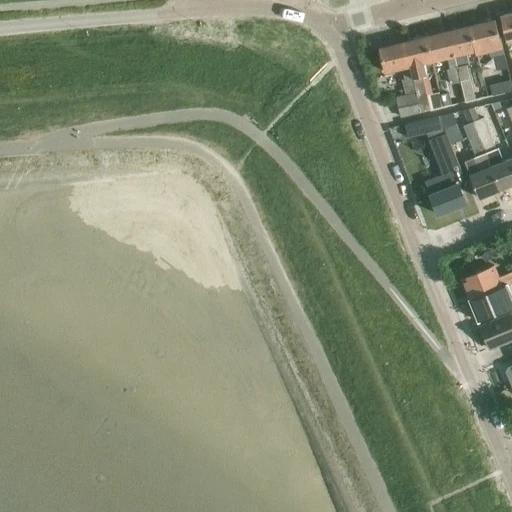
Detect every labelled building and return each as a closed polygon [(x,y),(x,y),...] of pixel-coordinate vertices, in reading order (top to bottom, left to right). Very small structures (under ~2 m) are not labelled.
[(511,13),(501,16),(507,41),(511,40),(511,13)] [(507,69),(496,20),(470,26),(476,51),(477,55),(489,52),(490,58),(494,57),(497,71),(507,69)] [(476,51),(470,26),(448,32),(454,56),(464,98),(465,102),(475,99),(467,66),(470,65),(470,64),(467,53),(476,51)] [(457,100),(464,98),(454,56),(448,32),(426,37),(432,62),(447,58),(450,69),(447,70),(451,84),(453,84),(457,100)] [(423,64),(432,62),(426,37),(404,42),(421,113),(431,110),(423,77),(426,76),(423,64)] [(401,117),(421,113),(404,42),(379,48),(385,73),(403,69),(406,80),(403,81),(406,95),(397,98),(401,117)] [(511,90),(511,86),(510,81),(490,85),(493,95),(511,90)] [(443,107),(451,105),(448,94),(441,96),(443,107)] [(454,113),(440,116),(445,128),(458,123),(454,113)] [(437,117),(407,124),(409,137),(440,130),(437,117)] [(484,118),(474,122),(501,190),(511,185),(511,158),(504,162),(499,148),(497,149),(484,118)] [(480,199),(501,190),(474,122),(464,126),(476,157),(473,158),(479,172),(470,175),(480,199)] [(443,174),(425,181),(431,195),(439,215),(467,204),(459,185),(466,182),(447,134),(430,141),(440,168),(443,174)] [(463,225),(492,211),(487,201),(458,215),(463,225)] [(471,300),(507,284),(511,282),(511,272),(499,278),(494,266),(462,279),(471,300)] [(511,295),(507,284),(471,300),(479,321),(511,307),(511,295)] [(481,326),(490,349),(511,340),(511,316),(511,314),(481,326)]
